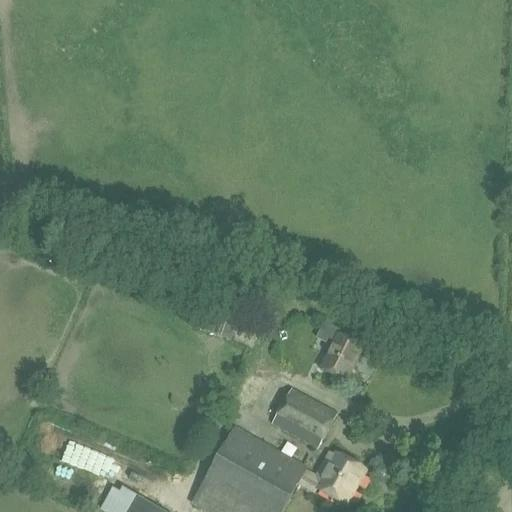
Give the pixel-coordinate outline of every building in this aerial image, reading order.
[(243,311),(207,297),(195,328),(231,342),(243,311)] [(346,383),(362,348),(337,336),(320,370),(346,383)] [(319,450),(337,415),(291,390),(272,425),(319,450)] [(346,506),(365,472),(335,455),(334,457),(330,454),(316,478),(305,472),(307,469),(235,429),(193,505),(206,511),(282,511),(298,484),(315,493),(317,490),(346,506)] [(162,511),(124,489),(110,511),(162,511)]
